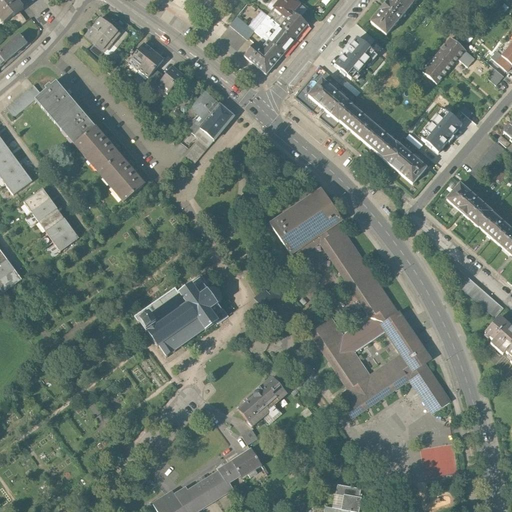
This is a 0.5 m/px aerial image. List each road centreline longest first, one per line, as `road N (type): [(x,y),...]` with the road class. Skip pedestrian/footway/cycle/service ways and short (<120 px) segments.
road 1 (secondary): [(261,108),(380,224),(434,306),(472,402),(493,511)]
road 2 (residential): [(511,96),(413,214),(511,302)]
road 3 (secondary): [(117,0),(261,108)]
road 4 (residential): [(170,165),(59,32)]
road 5 (residential): [(98,511),(187,392)]
road 6 (residential): [(261,108),(353,0)]
